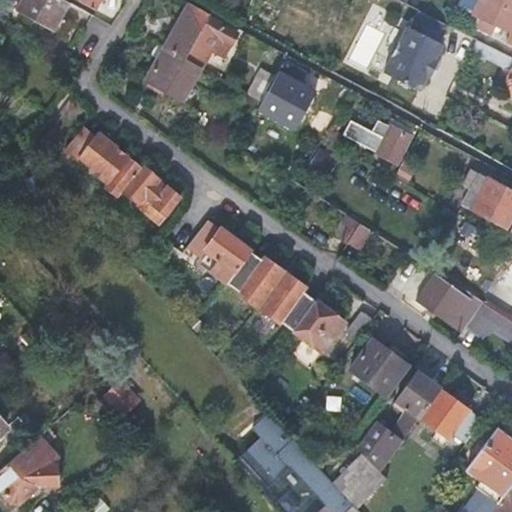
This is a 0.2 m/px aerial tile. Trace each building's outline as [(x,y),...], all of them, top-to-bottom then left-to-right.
[(64,0),(20,0),(16,10),(55,32),(70,3),(64,0)] [(96,10),(101,0),(77,0),(82,2),(96,10)] [(511,0),(481,0),(474,14),(511,31),(511,32),(508,41),(511,43),(511,0)] [(185,59),(209,18),(190,7),(164,49),(159,44),(151,57),(157,60),(144,81),(180,102),(199,67),(185,59)] [(454,28),(426,13),(416,32),(412,30),(389,76),(424,94),(447,47),(443,46),(454,28)] [(236,34),(209,18),(185,59),(199,67),(209,48),(223,56),(236,34)] [(511,57),(486,44),(481,54),(511,70),(511,57)] [(268,90),(276,75),(262,67),(247,94),(261,102),(268,90)] [(293,69),(288,77),(302,84),(306,78),(293,69)] [(261,102),(266,105),(273,95),(279,99),(275,106),(303,122),(319,93),(302,84),(288,77),(283,74),(271,94),(268,90),(261,102)] [(326,135),(337,118),(320,108),(310,126),(326,135)] [(386,142),(393,128),(380,122),(373,134),(386,142)] [(87,123),(68,150),(80,159),(82,156),(94,165),(92,168),(110,182),(108,186),(120,196),(124,191),(125,190),(141,203),(148,194),(171,213),(185,195),(166,179),(163,183),(159,179),(162,176),(147,162),(146,163),(133,153),(132,152),(101,128),(99,132),(87,123)] [(385,173),(394,177),(397,170),(395,168),(410,139),(393,128),(386,142),(373,134),(352,123),(345,135),(379,155),(377,160),(387,166),(385,173)] [(317,146),(305,166),(326,178),(338,158),(317,146)] [(506,230),(511,218),(511,192),(490,179),(481,195),(472,190),(467,200),(475,205),(473,211),(506,230)] [(334,233),(346,243),(350,237),(359,223),(347,215),(334,233)] [(359,244),(369,229),(359,223),(350,237),(359,244)] [(296,327),(319,296),(308,288),(312,282),(269,251),(266,255),(225,225),(220,232),(216,229),(205,245),(210,249),(210,248),(240,269),(231,281),(243,290),(241,293),(284,324),(286,321),(296,327)] [(417,303),(461,334),(466,327),(484,302),(464,289),(463,292),(435,274),(417,303)] [(346,316),(319,296),(296,327),(312,339),(304,350),(315,358),(346,316)] [(484,302),(466,327),(482,337),(495,330),(511,342),(511,319),(500,312),(490,305),(484,302)] [(348,331),(358,340),(373,319),(361,310),(348,331)] [(200,319),(193,326),(201,335),(208,327),(200,319)] [(375,340),(351,371),(385,396),(409,365),(375,340)] [(420,418),(442,389),(418,372),(394,405),(404,413),(408,408),(420,418)] [(123,413),(139,401),(121,378),(105,390),(123,413)] [(467,445),(486,421),(442,389),(420,418),(451,440),(455,436),(467,445)] [(334,482),(358,508),(386,478),(381,471),(402,442),(378,424),(359,449),(364,453),(334,482)] [(506,496),(511,490),(511,487),(511,439),(497,430),(469,468),(506,496)] [(328,510),(326,511),(361,511),(358,508),(334,482),(299,444),(281,459),(328,510)] [(27,449),(0,472),(0,491),(10,504),(22,503),(43,485),(61,484),(61,468),(41,446),(31,454),(27,449)] [(511,511),(511,490),(506,496),(494,511),(511,511)]
